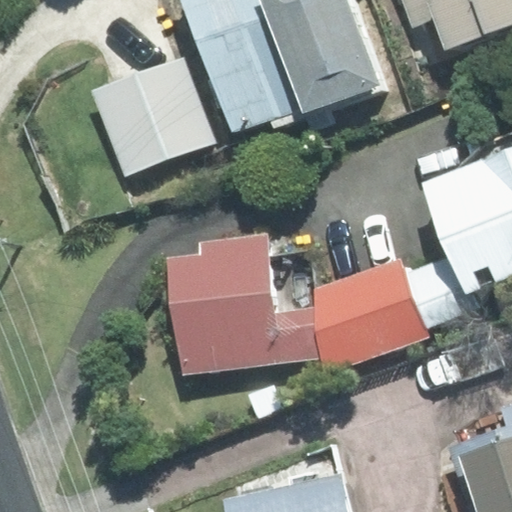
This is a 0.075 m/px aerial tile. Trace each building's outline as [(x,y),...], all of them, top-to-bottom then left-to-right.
[(195,0),(243,133),(279,121),(282,130),(397,89),(365,0),(195,0)] [(223,153),(184,58),(92,97),(131,191),(223,153)] [(491,317),(483,295),(511,283),(511,156),(437,184),(463,254),(413,273),(435,338),(491,317)] [(435,338),(413,273),(408,259),(322,290),(317,250),(278,255),(276,235),(210,242),(211,257),(179,261),(192,374),(329,358),(331,375),(435,340),(435,338)] [(511,416),(511,433),(457,451),(477,511),(511,511),(511,408),(509,409),(511,416)] [(358,511),(350,474),(234,500),(236,511),(358,511)]
